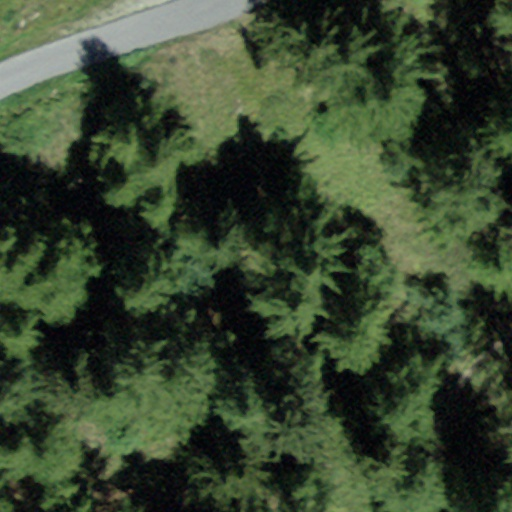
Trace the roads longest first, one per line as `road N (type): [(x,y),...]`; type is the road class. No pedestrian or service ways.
road 1 (unclassified): [(0,81),(228,0)]
road 2 (track): [(511,356),(431,422),(433,511)]
